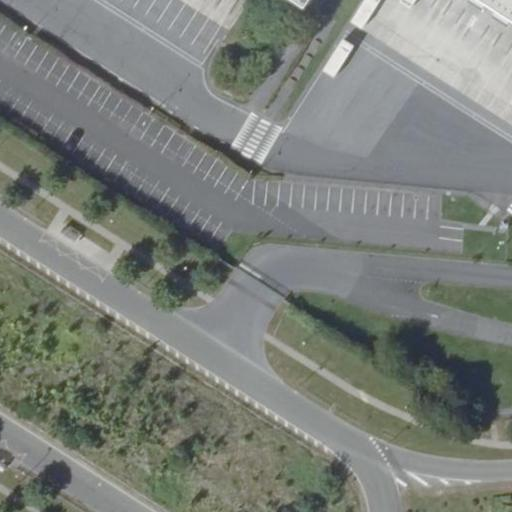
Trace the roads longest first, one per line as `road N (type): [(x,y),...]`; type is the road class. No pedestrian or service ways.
road 1 (unclassified): [(373,463),(0,222)]
road 2 (unclassified): [(0,433),(121,511)]
road 3 (unclassified): [(511,469),(373,463)]
